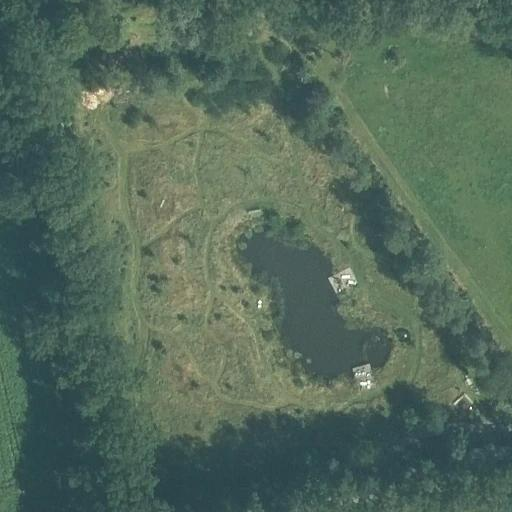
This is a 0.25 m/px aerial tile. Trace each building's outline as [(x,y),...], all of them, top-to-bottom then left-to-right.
[(252,92),(247,111),(283,121),(288,103),(252,92)] [(171,126),(231,123),(230,108),(210,109),(210,116),(189,118),(189,106),(170,107),(171,126)] [(129,126),(131,138),(168,132),(166,120),(129,126)] [(468,137),(459,142),(468,158),(477,154),(468,137)] [(342,216),(353,209),(334,179),(340,175),(329,157),(321,161),(310,144),(300,150),(326,193),(328,193),(342,216)] [(213,204),(218,188),(203,183),(198,199),(213,204)] [(511,204),(505,191),(490,200),(500,218),(511,211),(511,204)] [(354,236),(369,227),(359,210),(344,219),(354,236)] [(117,241),(133,240),(133,224),(116,224),(117,241)] [(123,270),(130,268),(150,362),(157,360),(159,371),(165,370),(138,242),(118,247),(123,270)] [(471,242),(454,246),(457,256),(474,251),(471,242)] [(421,297),(410,278),(401,283),(389,262),(381,266),(421,338),(435,330),(417,299),(421,297)]
